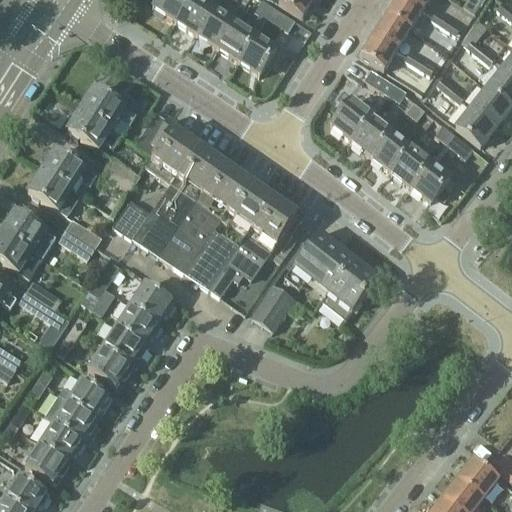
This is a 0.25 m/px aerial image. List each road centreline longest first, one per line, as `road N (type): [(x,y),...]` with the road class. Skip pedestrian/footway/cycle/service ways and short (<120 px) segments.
road 1 (residential): [(434,270),(334,385),(313,386),(199,346),(90,511)]
road 2 (residential): [(273,143),(55,2)]
road 3 (residential): [(434,270),(273,143)]
road 4 (residential): [(390,511),(511,356)]
road 5 (residential): [(273,143),(367,0)]
road 6 (residential): [(434,270),(511,167)]
